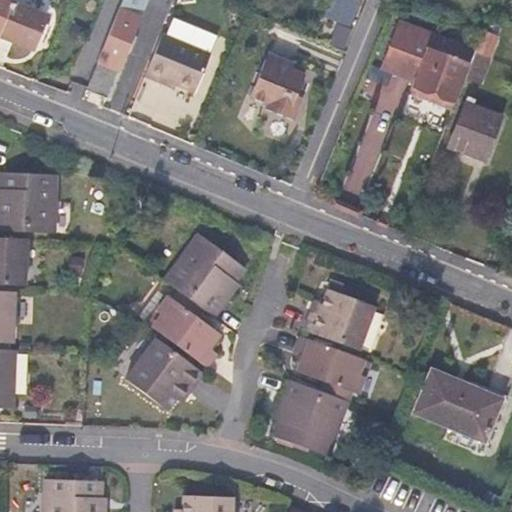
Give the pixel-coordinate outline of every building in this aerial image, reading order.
[(0,0),(0,32),(12,3),(2,0),(0,0)] [(116,72),(118,73),(142,16),(135,13),(140,0),(122,0),(85,89),(105,98),(116,72)] [(347,27),(358,1),(355,0),(327,0),(321,17),(347,27)] [(0,36),(32,49),(45,17),(12,3),(0,32),(0,36)] [(498,38),(502,26),(486,20),(482,32),(498,38)] [(426,99),(452,110),(464,79),(473,54),(474,51),(399,21),(381,68),(414,82),(412,86),(428,92),(426,99)] [(490,60),(498,38),(482,32),(480,37),(476,47),(474,51),(473,54),(490,60)] [(162,35),(145,76),(159,83),(160,79),(175,85),(194,93),(210,56),(162,35)] [(269,54),(265,61),(291,73),(295,65),(269,54)] [(480,85),(490,60),(473,54),(464,79),(480,85)] [(291,73),(265,61),(251,97),(266,103),(264,107),(291,119),(300,100),(295,98),(303,78),(291,73)] [(175,85),(160,79),(159,83),(173,88),(175,85)] [(409,93),(426,99),(428,92),(412,86),(409,93)] [(447,146),(485,161),(501,117),(471,105),(473,99),(466,96),(447,146)] [(0,230),(55,233),(57,175),(0,173),(0,230)] [(236,282),(245,269),(198,234),(163,280),(214,318),(233,292),(230,290),(236,282)] [(0,284),(25,285),(26,239),(0,238),(0,284)] [(81,274),(83,257),(68,255),(68,273),(81,274)] [(349,297),(352,288),(331,280),(327,289),(349,297)] [(109,301),(114,287),(100,282),(99,281),(94,295),(99,297),(109,301)] [(233,292),(239,284),(236,282),(230,290),(233,292)] [(359,350),(374,307),(349,297),(327,289),(322,302),(319,310),(311,307),(303,330),(359,350)] [(148,321),(167,298),(158,291),(139,317),(147,323),(148,321)] [(0,342),(12,343),(14,293),(0,292),(0,342)] [(220,334),(168,296),(167,298),(148,321),(151,326),(207,367),(217,354),(210,348),(220,334)] [(319,310),(322,302),(314,299),(311,307),(319,310)] [(359,374),(364,361),(299,336),(293,351),(302,355),(296,371),(323,382),(330,384),(326,394),(347,402),(349,402),(352,392),(357,394),(364,376),(359,374)] [(202,374),(154,338),(124,378),(167,411),(176,399),(181,392),(186,396),(202,374)] [(0,407),(13,408),(15,350),(0,349),(0,407)] [(364,376),(369,363),(364,361),(359,374),(364,376)] [(501,399),(431,370),(414,412),(484,441),(501,399)] [(327,456),(347,402),(326,394),(319,392),(289,380),(277,410),(282,411),(278,421),(273,436),(327,456)] [(326,394),(330,384),(323,382),(319,392),(326,394)] [(181,403),(186,396),(181,392),(176,399),(181,403)] [(36,418),(37,405),(25,405),(24,418),(36,418)] [(102,498),(103,482),(44,480),(42,511),(106,511),(106,508),(102,508),(102,498)] [(232,511),(232,497),(182,496),(181,509),(181,511),(232,511)]
